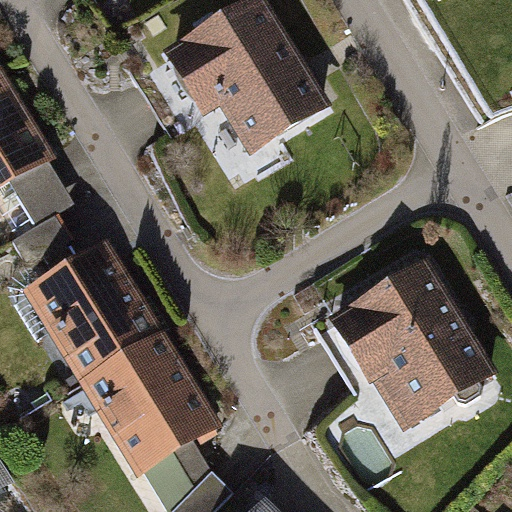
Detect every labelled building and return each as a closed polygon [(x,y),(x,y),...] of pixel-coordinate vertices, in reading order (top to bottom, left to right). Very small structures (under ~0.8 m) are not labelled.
[(329,120),(260,0),(251,0),(146,59),(188,133),(209,121),(237,172),(329,120)] [(0,89),(0,186),(42,162),(0,89)] [(28,239),(82,213),(64,175),(9,201),(28,239)] [(102,248),(12,299),(65,391),(155,340),(102,248)] [(426,267),(311,329),(349,397),(363,389),(392,442),(492,387),(426,267)] [(155,340),(65,391),(120,487),(210,436),(155,340)] [(161,511),(219,511),(239,495),(197,445),(143,491),(161,511)] [(0,465),(0,486),(9,482),(0,465)]
